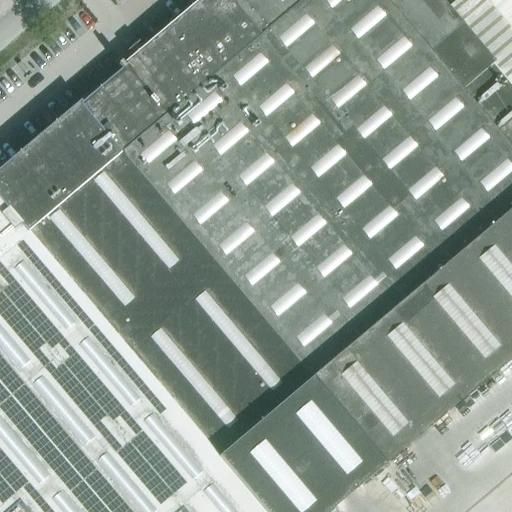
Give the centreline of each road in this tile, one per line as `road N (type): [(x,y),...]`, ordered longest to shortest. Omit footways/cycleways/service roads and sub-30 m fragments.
road 1 (unknown): [(466,0),(511,52),(511,450),(437,511)]
road 2 (unknown): [(201,511),(0,277)]
